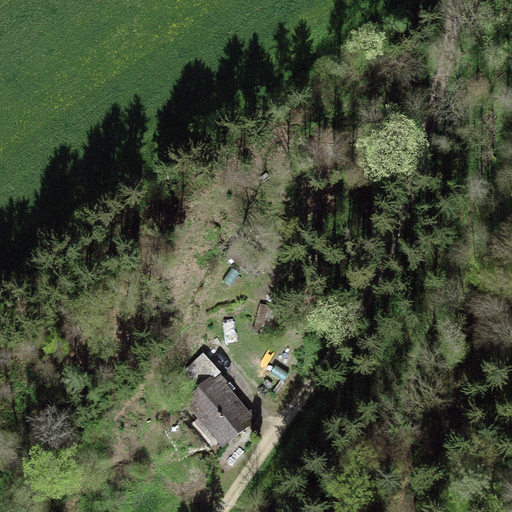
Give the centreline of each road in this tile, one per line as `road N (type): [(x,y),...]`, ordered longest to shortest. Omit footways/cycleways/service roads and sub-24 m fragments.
road 1 (track): [(220,511),(366,286),(409,192),(452,0)]
road 2 (track): [(511,247),(421,490),(420,511)]
